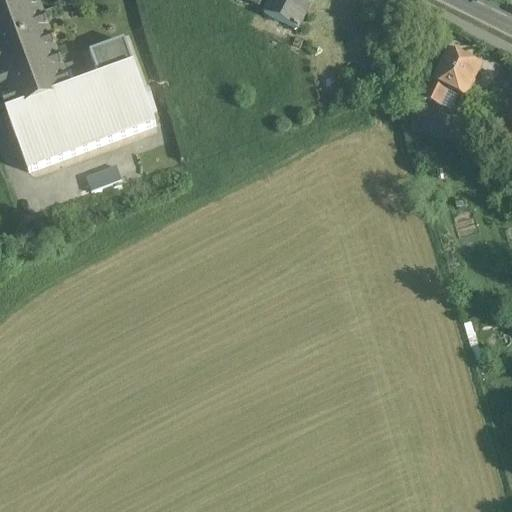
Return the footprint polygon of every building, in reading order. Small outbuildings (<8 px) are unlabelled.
[(0,0),(0,95),(8,118),(72,94),(72,92),(37,0),(0,0)] [(263,0),(242,0),(259,8),(263,0)] [(271,0),(264,15),(298,32),(314,0),(271,0)] [(125,44),(90,57),(100,82),(72,92),(72,94),(8,118),(29,175),(156,128),(125,44)] [(465,62),(449,54),(426,101),(440,108),(448,92),(465,100),(480,70),(477,68),(478,65),(467,59),(465,62)] [(511,113),(505,112),(500,144),(511,145),(511,113)] [(493,135),(472,131),(470,142),(491,146),(493,135)] [(116,169),(86,181),(91,195),(121,183),(116,169)] [(37,201),(20,207),(24,218),(41,212),(37,201)]
